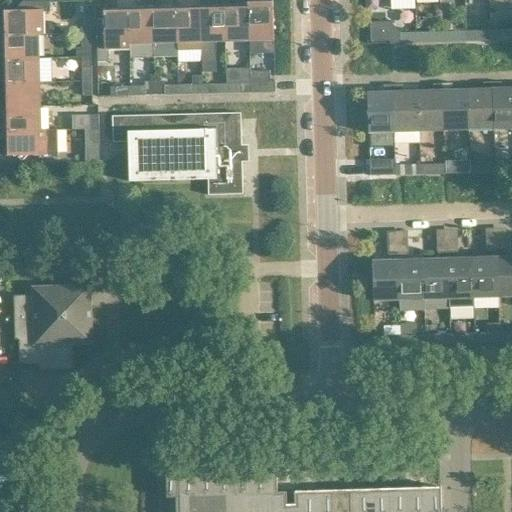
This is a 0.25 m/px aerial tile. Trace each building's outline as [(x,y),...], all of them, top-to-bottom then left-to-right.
[(44,35),(43,12),(51,12),(50,1),(23,1),(14,11),(2,11),(2,12),(5,13),(5,36),(44,35)] [(274,45),(273,1),(272,1),(272,2),(256,2),(248,3),(248,5),(249,40),(273,40),(273,45),(274,45)] [(249,40),(248,5),(248,3),(248,5),(225,6),(225,41),(249,40)] [(202,42),(201,6),(177,7),(178,42),(177,42),(178,51),(202,50),(202,42)] [(225,41),(225,6),(201,6),(202,42),(225,41)] [(154,43),(153,7),(129,8),(129,10),(130,49),(130,44),(154,43)] [(178,42),(177,7),(153,7),(154,43),(177,42),(178,42)] [(130,49),(129,10),(129,8),(128,8),(128,10),(105,11),(105,9),(104,9),(104,20),(96,20),(98,62),(110,62),(110,49),(130,49)] [(91,33),(90,19),(81,19),(81,34),(91,33)] [(390,23),(371,24),(371,42),(391,41),(391,43),(417,42),(416,32),(400,33),(400,32),(390,23)] [(511,39),(511,29),(500,30),(500,39),(511,39)] [(483,40),(482,30),(465,31),(466,40),(483,40)] [(466,40),(465,31),(450,31),(450,41),(466,40)] [(433,41),(432,32),(416,32),(417,42),(433,41)] [(91,48),(91,33),(81,34),(82,48),(91,48)] [(39,35),(44,35),(5,36),(5,43),(3,44),(3,60),(39,59),(39,35)] [(40,83),(39,59),(3,60),(4,84),(40,83)] [(92,81),(92,67),(82,67),(83,82),(92,81)] [(275,92),(275,80),(270,81),(270,71),(250,71),(251,93),(275,92)] [(92,96),(92,81),(83,82),(83,96),(92,96)] [(494,129),(493,82),(483,82),(484,89),(468,89),(469,130),(494,129)] [(511,128),(511,87),(502,88),(502,82),(493,82),(494,129),(511,128)] [(41,107),(40,83),(4,84),(5,108),(41,107)] [(241,93),(241,83),(227,84),(227,93),(241,93)] [(469,130),(468,89),(452,90),(452,83),(443,84),(445,131),(469,130)] [(227,93),(227,84),(212,84),(213,94),(227,93)] [(445,131),(443,84),(434,84),(434,90),(419,91),(420,132),(445,131)] [(179,95),(179,85),(164,85),(165,95),(179,95)] [(193,85),(179,85),(179,95),(194,94),(193,85)] [(395,132),(393,85),(384,86),(384,92),(368,92),(369,133),(395,132)] [(420,132),(419,91),(403,91),(403,85),(393,85),(395,132),(420,132)] [(131,96),(131,86),(116,87),(117,96),(131,96)] [(145,86),(131,86),(131,96),(145,96),(145,86)] [(41,130),(41,107),(5,108),(5,124),(7,124),(8,132),(41,131),(41,130)] [(210,195),(244,194),(242,112),(114,115),(114,142),(129,142),(130,181),(209,180),(210,195)] [(100,129),(99,115),(89,115),(90,130),(100,129)] [(100,144),(100,129),(90,130),(90,144),(100,144)] [(55,130),(46,130),(41,130),(41,131),(8,132),(8,155),(6,155),(6,156),(18,156),(23,160),(28,156),(57,155),(55,130)] [(396,175),(396,166),(395,166),(394,159),(370,160),(370,176),(396,175)] [(470,161),(454,161),(455,173),(470,173),(470,163),(470,161)] [(487,172),(487,163),(470,163),(470,173),(487,172)] [(437,174),(437,164),(421,165),(421,174),(437,174)] [(421,174),(421,165),(396,166),(396,175),(421,174)] [(499,297),(498,250),(488,250),(489,256),(473,257),(474,297),(497,297),(499,297)] [(511,296),(511,255),(507,255),(507,250),(498,250),(499,297),(511,296)] [(449,298),(448,251),(439,251),(439,258),(423,258),(425,298),(449,298)] [(474,297),(473,257),(457,257),(457,251),(448,251),(449,298),(449,307),(474,307),(474,304),(474,297)] [(425,298),(423,258),(408,259),(407,252),(398,253),(400,299),(425,298)] [(400,299),(398,253),(389,253),(390,259),(373,260),(375,300),(400,299)] [(19,340),(20,364),(40,364),(40,362),(52,362),(52,370),(56,370),(73,369),(73,344),(93,343),(91,285),(33,287),(33,295),(14,296),(16,340),(19,340)] [(511,332),(500,333),(500,342),(511,341),(511,332)] [(466,333),(450,334),(450,343),(467,343),(466,333)] [(500,333),(484,333),(484,342),(500,342),(500,333)] [(417,334),(401,335),(401,345),(415,344),(417,344),(417,334)] [(450,334),(434,334),(434,344),(450,343),(450,334)] [(401,335),(385,335),(385,345),(401,345),(401,335)] [(260,511),(259,467),(241,468),(242,511),(260,511)] [(278,492),(278,467),(259,467),(260,511),(286,511),(286,500),(286,492),(278,492)] [(242,511),(241,468),(222,469),(223,511),(242,511)] [(205,511),(204,469),(186,470),(187,511),(205,511)] [(223,511),(222,469),(204,469),(205,511),(223,511)] [(187,511),(186,470),(167,470),(168,497),(177,497),(177,511),(187,511)] [(441,511),(441,488),(422,489),(422,511),(441,511)] [(404,511),(404,489),(385,490),(386,511),(404,511)] [(422,511),(422,489),(404,489),(404,511),(422,511)] [(386,511),(385,490),(367,491),(367,511),(386,511)] [(349,511),(349,491),(330,492),(330,511),(349,511)] [(367,511),(367,491),(349,491),(349,511),(367,511)] [(312,511),(312,492),(294,493),(294,500),(286,500),(286,511),(312,511)] [(330,511),(330,492),(312,492),(312,511),(330,511)]
